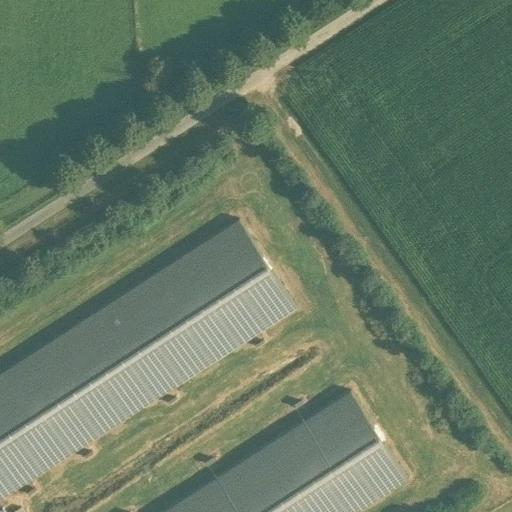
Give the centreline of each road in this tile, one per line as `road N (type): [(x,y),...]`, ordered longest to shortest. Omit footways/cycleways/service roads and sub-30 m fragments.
road 1 (track): [(377,0),(0,244)]
road 2 (track): [(511,431),(260,76)]
road 3 (track): [(349,0),(18,214),(0,218)]
